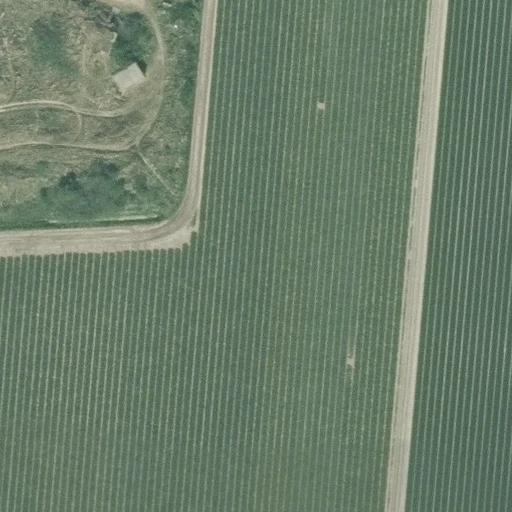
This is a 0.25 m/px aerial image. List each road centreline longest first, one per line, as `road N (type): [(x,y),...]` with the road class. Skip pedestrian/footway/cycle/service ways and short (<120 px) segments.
road 1 (track): [(394,511),(438,0)]
road 2 (track): [(208,0),(191,197),(176,222),(147,232),(0,240)]
